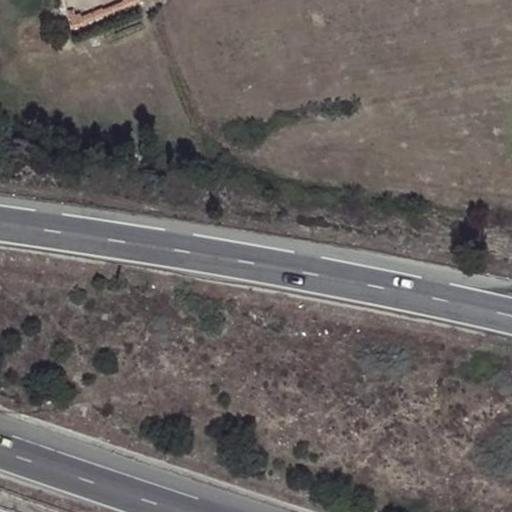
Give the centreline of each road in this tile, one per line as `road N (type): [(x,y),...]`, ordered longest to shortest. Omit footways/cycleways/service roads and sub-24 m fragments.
road 1 (motorway): [(511,318),(0,223)]
road 2 (motorway): [(189,511),(0,447)]
